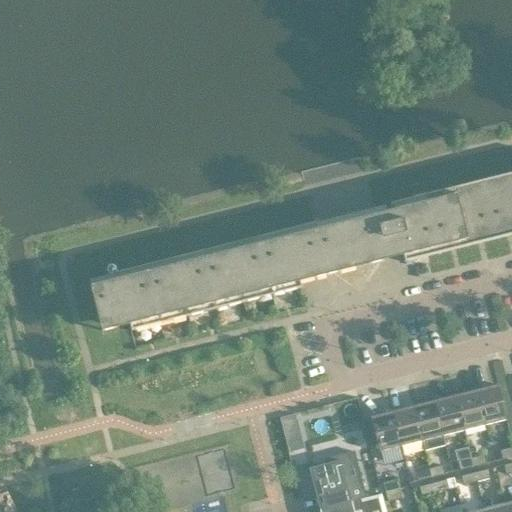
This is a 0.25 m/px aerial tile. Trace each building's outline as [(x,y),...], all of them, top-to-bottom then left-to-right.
[(88,282),(101,333),(128,326),(130,332),(300,289),(299,283),(370,265),(387,261),(402,257),(403,263),(427,257),(450,252),(452,251),(455,250),(477,245),(481,244),(483,243),(505,237),(508,237),(511,236),(511,235),(511,174),(389,206),(374,209),(357,214),(313,225),(286,232),(115,275),(88,282)] [(497,386),(475,391),(484,426),(506,420),(497,386)] [(475,391),(454,397),(463,431),(484,426),(475,391)] [(463,431),(454,397),(433,402),(442,437),(463,431)] [(433,402),(412,407),(421,442),(442,437),(433,402)] [(391,413),(400,447),(421,442),(412,407),(391,413)] [(400,447),(391,413),(370,418),(379,453),(400,447)] [(295,415),(280,419),(284,434),(298,430),(295,415)] [(511,457),(511,448),(499,451),(502,460),(511,457)] [(484,455),(470,459),(472,468),(486,464),(484,455)] [(459,471),(472,468),(470,459),(457,462),(459,471)] [(308,470),(319,510),(350,502),(339,462),(308,470)] [(505,475),(511,473),(511,463),(503,466),(505,475)] [(442,466),(428,470),(430,478),(444,475),(442,466)] [(430,478),(428,470),(415,473),(417,482),(430,478)] [(487,470),(474,474),(476,483),(490,479),(487,470)] [(462,486),(476,483),(474,474),(460,477),(462,486)] [(385,493),(398,490),(396,481),(383,485),(385,493)] [(445,481),(432,484),(434,493),(448,490),(445,481)] [(434,493),(432,484),(418,488),(421,497),(434,493)] [(401,499),(398,490),(385,493),(387,502),(401,499)] [(360,500),(350,502),(319,510),(319,511),(381,511),(378,499),(361,504),(360,500)]
